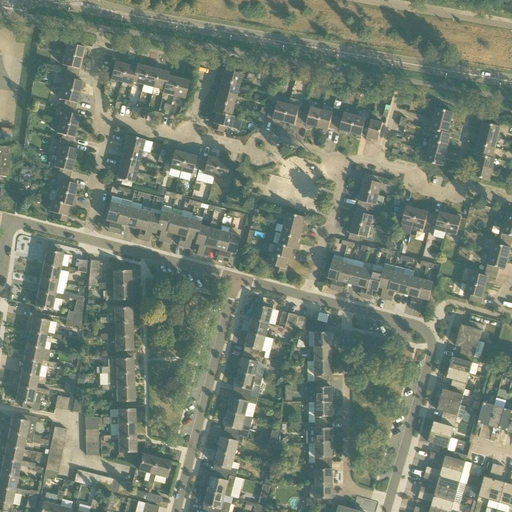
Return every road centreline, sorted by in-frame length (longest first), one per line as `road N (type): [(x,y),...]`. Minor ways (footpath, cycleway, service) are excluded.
road 1 (tertiary): [(503,80),(148,18)]
road 2 (residential): [(389,500),(431,342),(424,329),(344,308)]
road 3 (residential): [(176,511),(237,280)]
road 4 (residential): [(389,500),(351,489),(346,479),(344,308)]
road 5 (residential): [(237,280),(85,240)]
road 6 (residential): [(511,198),(456,186),(421,189),(409,173),(378,163)]
road 7 (residential): [(306,298),(344,161)]
road 8 (residential): [(85,240),(9,224),(0,279)]
road 9 (tertiary): [(28,0),(148,18)]
road 10 (residential): [(107,124),(85,240)]
